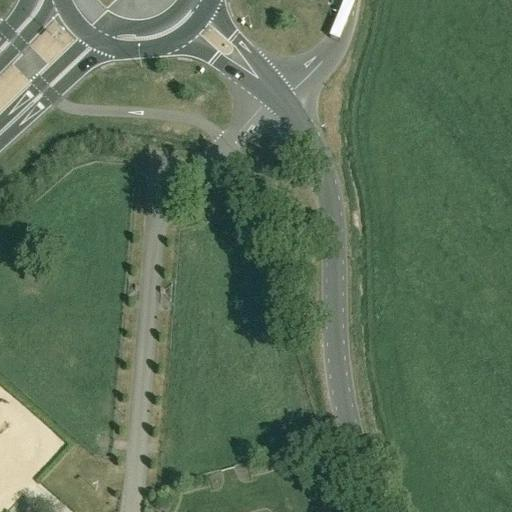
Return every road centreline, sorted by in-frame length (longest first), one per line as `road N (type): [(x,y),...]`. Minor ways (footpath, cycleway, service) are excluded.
road 1 (secondary): [(373,511),(340,375),(328,183),(309,136),(280,99)]
road 2 (primary): [(0,136),(109,46)]
road 3 (primary): [(0,122),(92,35)]
road 4 (tertiary): [(349,0),(332,51),(280,99)]
